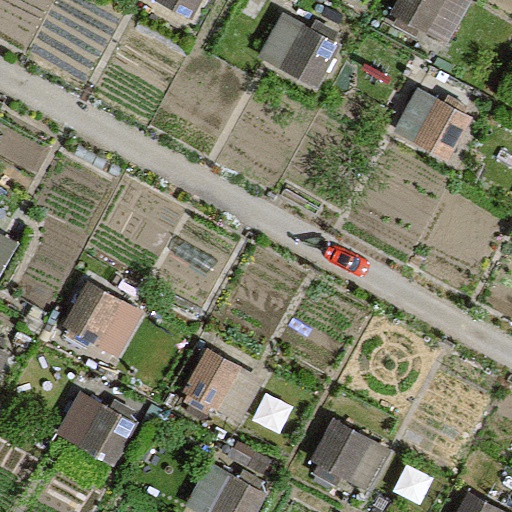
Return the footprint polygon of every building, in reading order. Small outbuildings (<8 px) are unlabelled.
[(174,0),(205,15),(211,0),(174,0)] [(404,0),(398,13),(458,42),(478,0),(404,0)] [(292,4),(268,51),(331,83),(355,36),(292,4)] [(427,81),(407,128),(456,149),(477,101),(427,81)] [(0,280),(4,283),(31,236),(0,218),(0,280)] [(98,272),(71,324),(132,356),(159,304),(98,272)] [(0,388),(2,389),(19,340),(0,333),(0,388)] [(248,421),(276,371),(218,339),(191,389),(248,421)] [(84,388),(70,433),(130,452),(145,407),(84,388)] [(380,483),(400,437),(341,412),(322,459),(380,483)] [(218,460),(203,505),(225,511),(262,511),(274,478),(218,460)] [(511,511),(511,499),(474,488),(466,511),(511,511)]
